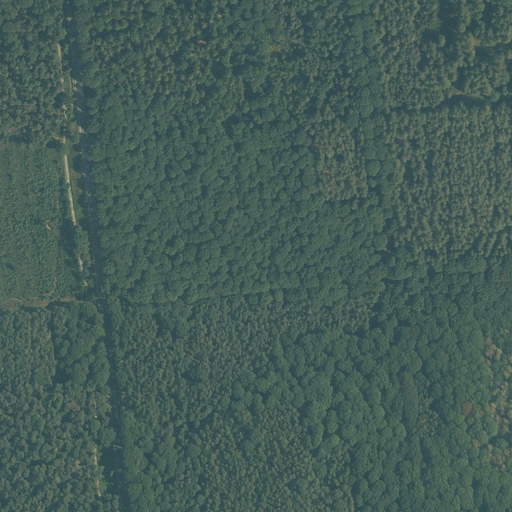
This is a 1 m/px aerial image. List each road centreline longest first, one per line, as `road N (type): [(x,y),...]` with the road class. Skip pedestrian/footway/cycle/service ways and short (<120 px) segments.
road 1 (track): [(373,108),(391,272),(0,311)]
road 2 (primary): [(124,511),(69,0)]
road 3 (track): [(415,511),(391,272),(511,259)]
road 4 (track): [(511,93),(373,108)]
